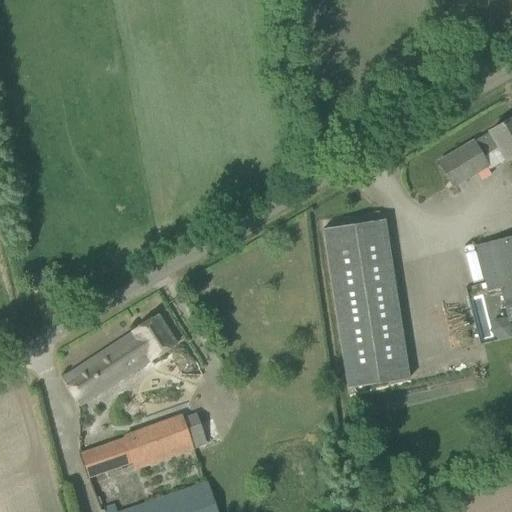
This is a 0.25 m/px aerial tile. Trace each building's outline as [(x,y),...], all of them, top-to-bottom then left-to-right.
[(454,188),(488,167),(491,172),(511,158),(511,118),(438,163),(454,188)] [(387,220),(323,228),(344,390),(408,382),(387,220)] [(511,236),(475,246),(488,293),(500,290),(508,323),(511,321),(511,236)] [(174,344),(156,316),(132,332),(131,330),(62,379),(80,406),(174,344)] [(506,320),(492,320),(492,337),(506,337),(506,320)] [(134,469),(193,448),(182,418),(80,455),(88,479),(133,464),(134,469)] [(120,511),(116,511),(114,505),(101,509),(101,511),(216,511),(206,482),(120,511)]
